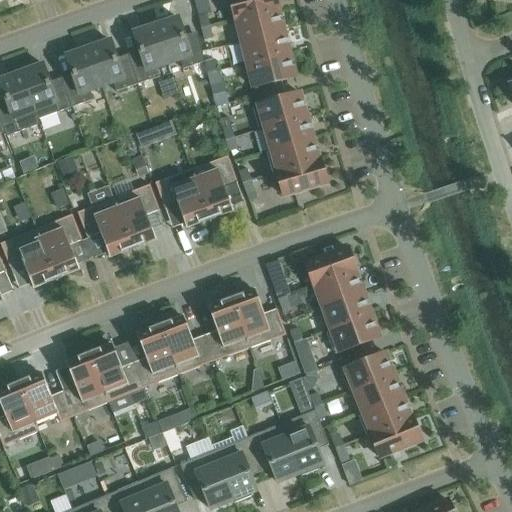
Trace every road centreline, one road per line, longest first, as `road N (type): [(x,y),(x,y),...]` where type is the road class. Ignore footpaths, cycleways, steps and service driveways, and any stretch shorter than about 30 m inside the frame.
road 1 (residential): [(0,359),(396,205)]
road 2 (residential): [(493,457),(396,205)]
road 3 (residential): [(396,205),(334,0)]
road 4 (residential): [(355,511),(493,457)]
road 5 (residential): [(136,0),(0,48)]
road 6 (residential): [(471,61),(511,197)]
